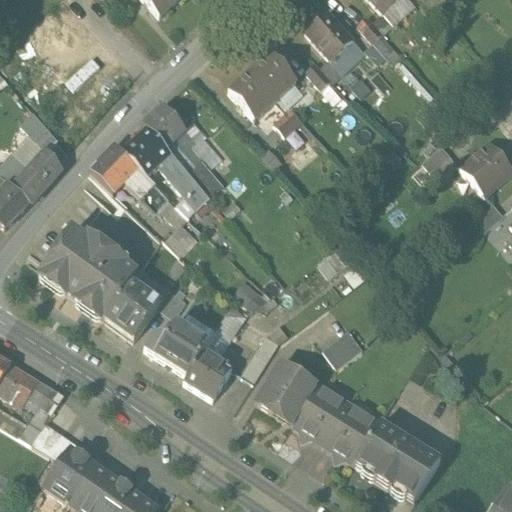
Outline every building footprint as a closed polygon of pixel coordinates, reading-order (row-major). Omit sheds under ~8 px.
[(177,0),(137,0),(158,22),(180,2),(177,0)] [(403,1),(402,0),(363,0),(382,20),(403,1)] [(327,19),(304,39),(330,67),(352,47),(327,19)] [(381,41),(369,28),(360,37),(372,49),(381,41)] [(270,60),(249,80),(274,108),(296,89),(270,60)] [(319,75),(309,83),(321,96),(330,88),(319,75)] [(253,127),(274,108),(249,80),(227,99),(253,127)] [(184,134),(163,111),(142,130),(146,134),(164,153),(184,134)] [(302,128),(291,116),(282,124),(293,136),(302,128)] [(44,157),(45,156),(57,146),(34,118),(20,131),(44,157)] [(190,130),(184,134),(164,153),(169,161),(195,192),(208,205),(222,192),(208,175),(221,163),(190,130)] [(146,134),(120,158),(136,174),(145,184),(158,171),(169,161),(164,153),(146,134)] [(470,157),(454,171),(480,202),(509,176),(486,150),(473,161),(470,157)] [(113,151),(88,179),(96,186),(110,199),(111,200),(122,188),(136,174),(120,158),(113,151)] [(439,152),(420,168),(429,178),(447,162),(439,152)] [(27,175),(11,194),(27,209),(28,209),(60,174),(45,156),(44,157),(27,175)] [(0,184),(4,189),(5,189),(11,194),(27,175),(9,158),(0,168),(0,184)] [(195,192),(169,161),(158,171),(158,175),(183,204),(195,192)] [(145,184),(136,174),(122,188),(154,220),(158,215),(167,206),(156,194),(145,184)] [(4,189),(0,194),(0,230),(4,234),(27,209),(11,194),(5,189),(4,189)] [(183,204),(174,213),(179,218),(186,225),(208,205),(195,192),(183,204)] [(174,213),(167,206),(158,215),(171,227),(179,218),(174,213)] [(491,209),(473,225),(482,237),(501,220),(491,209)] [(179,218),(171,227),(176,232),(179,229),(181,231),(186,225),(179,218)] [(176,232),(161,248),(177,262),(195,243),(181,231),(179,229),(176,232)] [(134,282),(96,254),(99,251),(85,242),(83,245),(78,241),(69,235),(37,281),(102,328),(132,285),(134,282)] [(245,284),(235,297),(255,314),(265,301),(245,284)] [(162,306),(132,285),(102,328),(131,348),(155,316),(162,306)] [(184,310),(167,298),(162,306),(155,316),(171,327),(184,310)] [(244,323),(230,311),(223,323),(244,323)] [(244,323),(223,323),(215,336),(227,344),(244,323)] [(211,342),(184,325),(178,335),(205,352),(211,342)] [(178,335),(171,331),(162,346),(152,340),(142,356),(185,384),(200,359),(205,352),(178,335)] [(346,338),(320,357),(334,376),(360,357),(346,338)] [(276,351),(264,344),(240,384),(251,391),(276,351)] [(229,377),(200,359),(185,384),(181,390),(210,408),(229,377)] [(0,384),(9,370),(0,364),(0,384)] [(16,393),(5,387),(14,374),(9,370),(0,384),(0,401),(9,407),(16,393)] [(314,395),(278,373),(254,412),(270,421),(273,417),(293,429),(314,395)] [(25,380),(14,374),(5,387),(16,393),(25,380)] [(61,402),(25,380),(16,393),(9,407),(16,411),(20,403),(38,411),(50,420),(61,402)] [(346,412),(315,393),(314,395),(293,429),(291,433),(290,434),(297,438),(300,449),(311,446),(321,453),(346,412)] [(346,412),(321,453),(331,459),(334,470),(344,467),(351,472),(376,431),(346,412)] [(76,450),(45,430),(30,451),(61,469),(70,457),(71,458),(76,450)] [(437,469),(377,430),(376,431),(351,472),(411,511),(437,469)] [(71,458),(70,457),(61,469),(44,495),(68,511),(94,474),(71,458)] [(118,490),(94,474),(68,511),(149,511),(129,498),(131,495),(120,488),(118,490)] [(511,511),(511,506),(502,501),(495,511),(511,511)]
